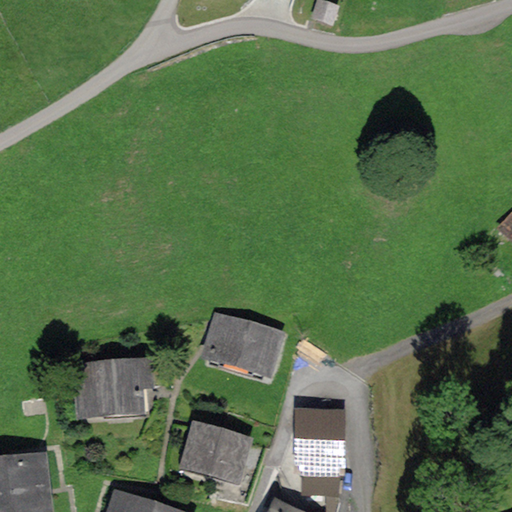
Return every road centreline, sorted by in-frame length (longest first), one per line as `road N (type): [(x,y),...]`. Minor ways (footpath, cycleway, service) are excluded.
road 1 (residential): [(0,142),(139,57),(199,35),(259,26),(364,45),(511,3)]
road 2 (residential): [(370,511),(367,387),(345,376),(317,384),(293,406),(255,511)]
road 3 (track): [(511,300),(345,376)]
